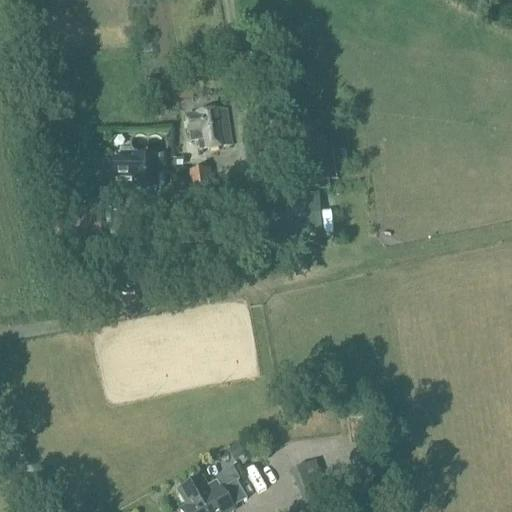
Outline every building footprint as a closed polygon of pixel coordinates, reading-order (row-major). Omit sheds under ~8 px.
[(155,82),(144,83),(146,98),(157,96),(155,82)] [(233,147),(227,111),(187,117),(190,137),(191,136),(191,141),(197,140),(199,153),(233,147)] [(336,182),(332,153),(303,157),(308,186),(316,185),(317,192),(330,191),(328,183),(336,182)] [(171,159),(133,158),(112,158),(113,180),(133,180),(133,190),(157,191),(157,189),(162,189),(162,177),(170,177),(171,159)] [(193,211),(215,207),(216,207),(211,170),(187,173),(187,174),(189,194),(191,211),(193,211)] [(189,194),(187,174),(172,176),(174,195),(189,194)] [(307,196),(275,199),(278,240),(279,248),(299,247),(298,239),(310,238),(307,196)] [(215,207),(193,211),(198,244),(220,241),(215,207)] [(138,231),(136,236),(138,240),(142,242),(146,240),(148,235),(146,231),(142,229),(138,231)] [(167,252),(136,241),(135,241),(126,266),(158,277),(167,252)] [(276,245),(259,246),(260,257),(277,256),(276,245)] [(211,267),(211,257),(210,250),(167,253),(168,273),(211,267)] [(158,277),(126,266),(122,277),(131,280),(128,288),(137,291),(140,283),(154,288),(158,277)] [(292,472),(293,475),(308,508),(346,491),(340,478),(323,485),(313,462),(292,472)] [(236,484),(223,491),(218,483),(207,489),(202,480),(180,494),(189,509),(184,511),(231,511),(234,511),(233,509),(247,502),(236,484)] [(253,511),(255,511),(265,509),(256,482),(245,486),(253,511)]
